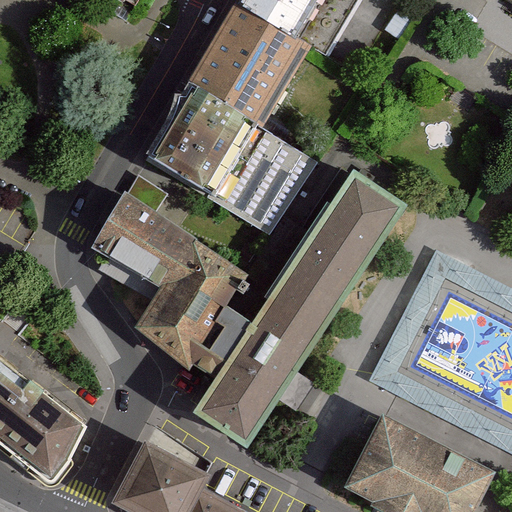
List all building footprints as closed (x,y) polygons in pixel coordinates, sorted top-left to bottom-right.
[(317,0),(245,0),(243,5),(296,36),(317,0)] [(360,0),(317,0),(296,36),(313,46),(327,55),(360,0)] [(263,129),(313,46),(296,36),(243,5),(193,88),(263,129)] [(263,129),(193,88),(148,163),(272,237),(317,161),(263,129)] [(219,388),(198,421),(249,453),(408,207),(358,174),(335,209),(328,205),(249,327),(227,313),(190,370),(219,388)] [(168,196),(141,179),(94,254),(107,261),(100,272),(152,304),(192,241),(154,217),(168,196)] [(192,241),(152,304),(137,327),(190,370),(227,313),(249,276),(192,241)] [(0,362),(0,455),(44,490),(53,489),(83,427),(0,362)] [(473,511),(494,471),(381,413),(344,484),(398,511),(473,511)] [(144,449),(111,511),(194,511),(203,496),(210,483),(144,449)] [(234,511),(203,496),(194,511),(234,511)]
